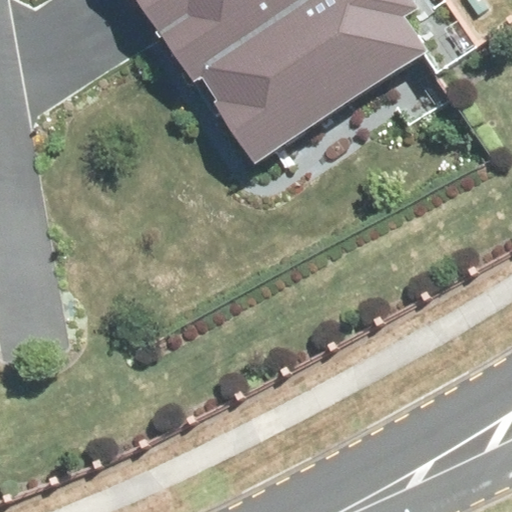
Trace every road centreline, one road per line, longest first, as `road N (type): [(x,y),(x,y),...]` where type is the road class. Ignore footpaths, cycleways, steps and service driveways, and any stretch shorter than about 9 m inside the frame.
road 1 (residential): [(46,337),(0,96)]
road 2 (tertiary): [(386,511),(441,488),(511,435)]
